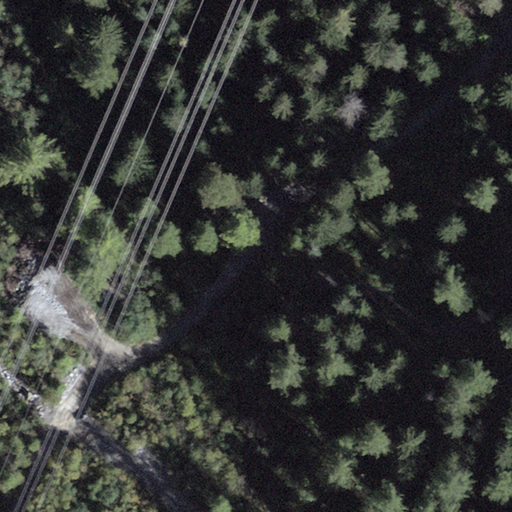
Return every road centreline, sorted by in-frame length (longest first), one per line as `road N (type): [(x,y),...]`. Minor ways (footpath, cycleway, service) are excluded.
road 1 (track): [(506,0),(494,55),(468,82),(378,150),(291,196),(275,213),(281,255),(248,257),(162,343),(88,388),(64,414),(14,511)]
road 2 (track): [(281,255),(295,272),(366,290),(426,326),(449,330),(490,311),(511,258)]
